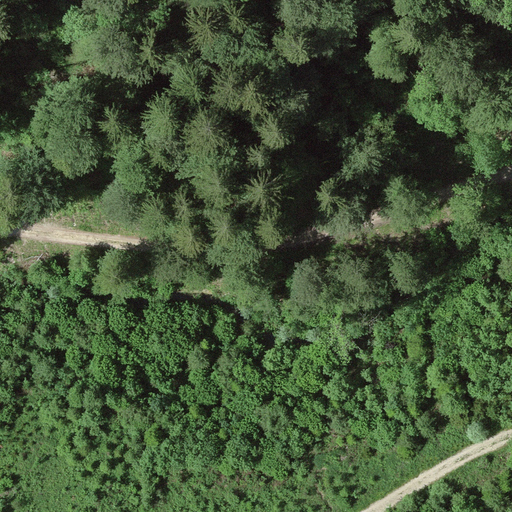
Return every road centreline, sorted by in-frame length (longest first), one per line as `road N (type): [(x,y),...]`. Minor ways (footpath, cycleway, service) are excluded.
road 1 (track): [(0,224),(162,247),(226,243),(416,209),(511,175)]
road 2 (track): [(367,511),(511,435)]
